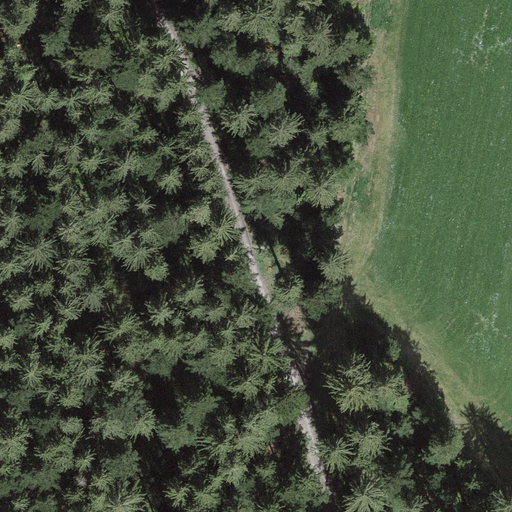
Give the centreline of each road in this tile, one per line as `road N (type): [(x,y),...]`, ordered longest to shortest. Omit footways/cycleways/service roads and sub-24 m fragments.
road 1 (track): [(127,0),(201,113),(284,362)]
road 2 (track): [(326,511),(284,362)]
road 3 (track): [(284,362),(249,511)]
